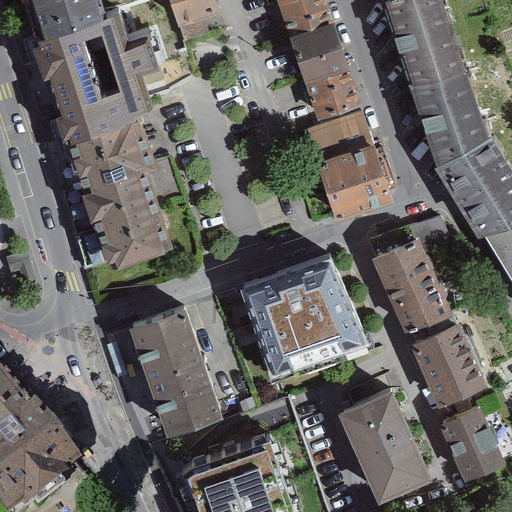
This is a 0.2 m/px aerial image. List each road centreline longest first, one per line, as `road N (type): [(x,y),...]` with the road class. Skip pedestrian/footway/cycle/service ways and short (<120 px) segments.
road 1 (residential): [(351,228),(407,209),(416,192),(348,0)]
road 2 (tertiary): [(80,327),(0,75)]
road 3 (residential): [(315,241),(230,0)]
road 4 (residential): [(80,327),(315,241)]
road 5 (residential): [(402,356),(452,488),(381,511)]
road 6 (tertiary): [(66,357),(153,511)]
road 7 (residential): [(351,228),(402,356)]
road 8 (residential): [(380,511),(332,389)]
